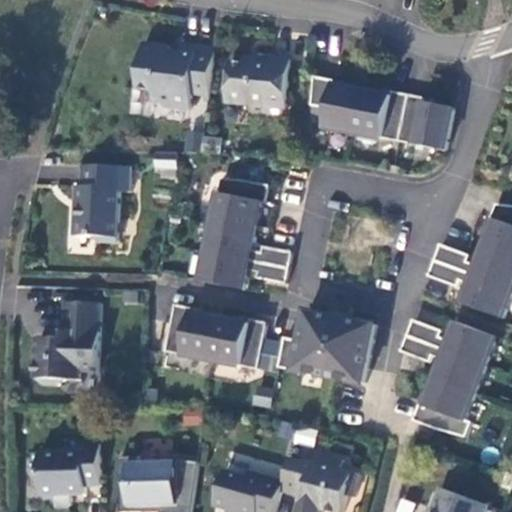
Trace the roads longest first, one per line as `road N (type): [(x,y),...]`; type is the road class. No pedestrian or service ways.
road 1 (residential): [(261,0),(351,10),(442,48),(491,42)]
road 2 (residential): [(443,203),(325,183),(304,290)]
road 3 (residential): [(491,42),(464,164),(443,203)]
road 4 (residential): [(304,290),(252,306),(186,293)]
